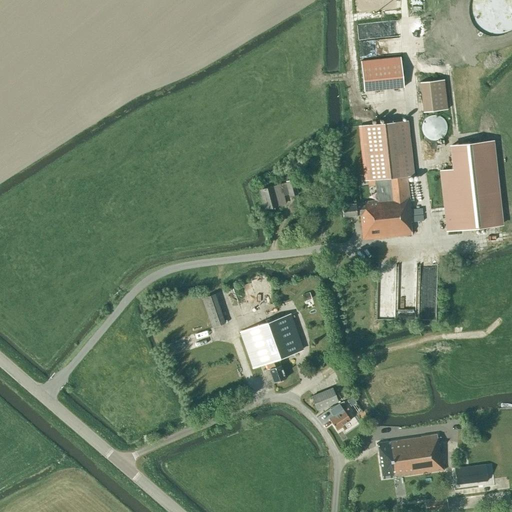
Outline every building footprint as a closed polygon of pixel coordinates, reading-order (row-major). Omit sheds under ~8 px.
[(388,31),(398,31),(397,17),(388,18),(388,31)] [(400,57),(360,62),(363,92),(404,87),(400,57)] [(448,115),(446,83),(422,84),(423,116),(448,115)] [(442,118),(441,117),(440,117),(438,116),(436,116),(435,115),(434,115),(433,116),(432,116),(430,116),(428,117),(427,118),(426,119),(425,119),(424,120),(424,121),(423,122),(422,123),(422,124),(422,126),(422,127),(422,128),(422,130),(422,131),(422,132),(423,133),(423,135),(424,136),(426,137),(426,138),(428,139),(429,140),(431,140),(432,141),(434,141),(435,141),(437,141),(438,140),(439,140),(441,139),(442,138),(443,137),(444,136),(445,135),(446,134),(446,133),(446,132),(447,131),(447,129),(447,128),(447,127),(447,126),(446,125),(446,123),(445,121),(444,120),(443,119),(442,118)] [(412,223),(407,177),(414,176),(408,121),(360,126),(366,181),(374,180),(377,201),(364,202),(364,203),(342,206),(343,217),(360,215),(362,240),(412,235),(410,223),(412,223)] [(455,172),(442,173),(448,231),(501,226),(492,142),(452,146),(455,172)] [(297,194),(293,180),(286,182),(286,183),(259,190),(265,209),(285,204),(283,196),(289,194),(290,196),(297,194)] [(383,262),(385,306),(395,306),(395,292),(398,292),(397,262),(383,262)] [(306,310),(323,304),(319,290),(301,296),(306,310)] [(212,328),(224,324),(214,294),(202,299),(212,328)] [(274,383),(285,379),(278,360),(292,355),(300,352),(299,349),(302,348),(290,314),(240,333),(252,368),(266,364),(268,370),(269,370),(274,383)] [(317,410),(338,402),(332,388),(311,397),(317,410)] [(350,411),(348,408),(343,402),(329,408),(334,414),(340,409),(342,411),(329,420),(336,430),(350,420),(346,414),(350,411)] [(438,445),(437,434),(421,437),(377,443),(382,479),(393,478),(393,476),(403,475),(403,476),(444,470),(442,461),(446,460),(445,454),(439,454),(439,448),(441,447),(440,444),(438,445)] [(455,468),(457,486),(488,482),(486,464),(455,468)] [(427,511),(448,509),(447,499),(425,502),(427,511)]
